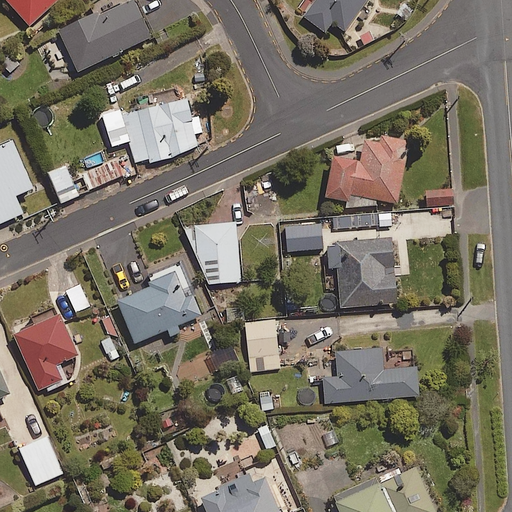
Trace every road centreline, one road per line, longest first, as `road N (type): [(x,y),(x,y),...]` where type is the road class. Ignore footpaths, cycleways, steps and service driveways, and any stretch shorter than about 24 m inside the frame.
road 1 (residential): [(291,127),(0,261)]
road 2 (residential): [(503,25),(291,127)]
road 3 (residential): [(291,127),(230,0)]
road 4 (secondary): [(503,25),(511,155)]
